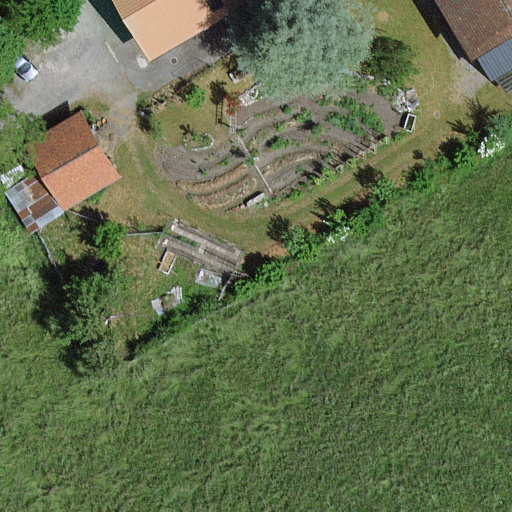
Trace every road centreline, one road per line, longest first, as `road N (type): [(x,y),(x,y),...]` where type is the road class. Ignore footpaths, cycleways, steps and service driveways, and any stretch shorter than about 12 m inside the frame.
road 1 (track): [(89,0),(149,169),(170,198),(206,218),(275,225),(326,199),(427,137),(457,90)]
road 2 (track): [(0,128),(107,56)]
